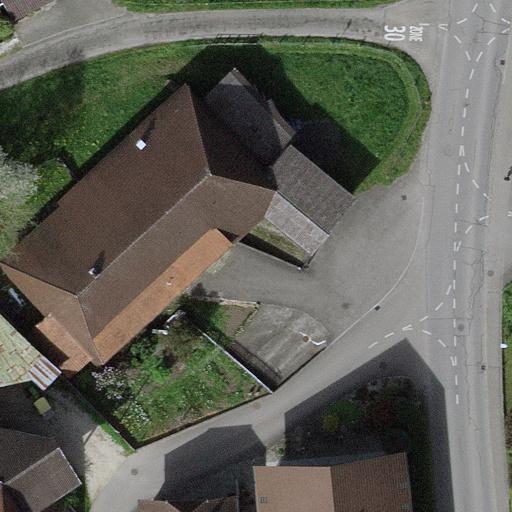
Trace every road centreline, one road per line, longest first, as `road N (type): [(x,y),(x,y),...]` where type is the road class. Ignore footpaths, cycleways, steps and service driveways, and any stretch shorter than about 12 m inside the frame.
road 1 (residential): [(108,35),(245,21),(480,25)]
road 2 (tertiary): [(457,205),(467,511)]
road 3 (tertiary): [(480,25),(457,205)]
